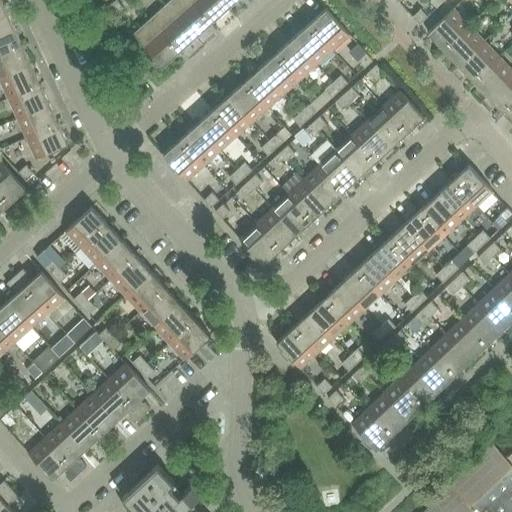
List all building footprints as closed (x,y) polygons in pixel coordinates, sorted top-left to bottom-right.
[(115,0),(108,6),(115,14),(123,7),(117,0),(115,0)] [(191,0),(170,0),(166,4),(195,36),(211,22),(191,0)] [(220,0),(191,0),(211,22),(227,8),(220,0)] [(494,0),(491,4),(498,12),(506,5),(500,0),(494,0)] [(166,4),(150,18),(179,51),(195,36),(166,4)] [(0,6),(0,30),(13,24),(4,5),(0,6)] [(326,8),(309,23),(332,50),(349,34),(326,8)] [(428,32),(443,49),(469,24),(453,8),(428,32)] [(421,9),(413,16),(420,24),(428,16),(421,9)] [(179,51),(150,18),(133,34),(162,66),(179,51)] [(309,23),(293,38),(316,64),(332,50),(309,23)] [(0,30),(0,53),(22,44),(13,24),(0,30)] [(443,49),(458,64),(484,40),(469,24),(443,49)] [(293,38),(277,52),(300,78),(316,64),(293,38)] [(458,64),(473,80),(499,56),(484,40),(458,64)] [(0,53),(0,77),(31,63),(22,44),(0,53)] [(277,52),(260,66),(284,93),(300,78),(277,52)] [(357,60),(364,67),(372,60),(366,52),(357,60)] [(511,69),(499,56),(473,80),(488,96),(511,72),(511,69)] [(0,77),(0,80),(8,98),(40,83),(31,63),(0,77)] [(152,74),(142,63),(132,72),(142,83),(152,74)] [(377,64),(368,72),(375,79),(383,72),(377,64)] [(260,66),(244,81),(268,107),(284,93),(260,66)] [(511,102),(511,72),(488,96),(503,111),(511,102)] [(333,82),(340,90),(348,82),(341,75),(333,82)] [(228,95),(252,122),(268,107),(244,81),(228,95)] [(340,90),(333,82),(325,89),(332,97),(340,90)] [(8,98),(17,117),(49,103),(40,83),(8,98)] [(344,94),(351,102),(359,94),(352,87),(344,94)] [(383,105),(407,131),(424,116),(400,90),(383,105)] [(351,102),(344,94),(336,101),(343,109),(351,102)] [(212,110),(236,136),(252,122),(228,95),(212,110)] [(511,102),(503,111),(511,121),(511,102)] [(17,117),(26,137),(58,122),(49,103),(17,117)] [(301,111),(308,119),(316,111),(309,104),(301,111)] [(383,105),(367,120),(391,146),(407,131),(383,105)] [(236,136),(212,110),(196,124),(220,150),(236,136)] [(308,119),(301,111),(293,118),(300,126),(308,119)] [(320,116),(312,123),(319,131),(327,124),(320,116)] [(367,120),(351,135),(375,161),(391,146),(367,120)] [(58,122),(26,137),(36,158),(68,143),(58,122)] [(304,131),(311,138),(319,131),(312,123),(304,131)] [(196,124),(180,138),(204,165),(220,150),(196,124)] [(269,140),(276,148),(284,140),(277,133),(269,140)] [(351,135),(335,149),(359,175),(375,161),(351,135)] [(204,165),(180,138),(163,154),(187,180),(204,165)] [(276,148),(269,140),(261,147),(268,155),(276,148)] [(280,152),(287,160),(295,153),(288,145),(280,152)] [(335,149),(319,164),(343,190),(359,175),(335,149)] [(287,160),(280,152),(272,160),(279,167),(287,160)] [(2,162),(0,163),(0,194),(8,203),(25,188),(2,162)] [(237,169),(244,177),(251,170),(245,162),(237,169)] [(319,164),(304,179),(328,205),(343,190),(319,164)] [(493,190),(469,164),(452,180),(476,206),(493,190)] [(18,171),(26,180),(33,173),(26,165),(18,171)] [(244,177),(237,169),(229,177),(236,184),(244,177)] [(248,181),(255,189),(263,182),(256,174),(248,181)] [(304,179),(288,193),(312,219),(328,205),(304,179)] [(476,206),(452,180),(436,195),(460,220),(476,206)] [(255,189),(248,181),(240,189),(247,196),(255,189)] [(204,199),(211,207),(220,198),(214,190),(204,199)] [(288,193),(272,208),(296,234),(312,219),(288,193)] [(0,194),(0,210),(8,203),(0,194)] [(436,195),(420,209),(444,235),(460,220),(436,195)] [(11,206),(18,214),(26,207),(21,201),(17,201),(11,206)] [(215,211),(222,219),(230,211),(223,204),(215,211)] [(18,214),(11,206),(5,212),(4,215),(10,221),(18,214)] [(107,223),(92,207),(66,231),(81,247),(107,223)] [(499,215),(506,222),(511,216),(511,212),(507,207),(499,215)] [(256,223),(280,248),(296,234),(272,208),(256,223)] [(444,235),(420,209),(404,224),(428,250),(444,235)] [(122,239),(107,223),(81,247),(96,263),(122,239)] [(280,248),(256,223),(239,238),(263,264),(280,248)] [(404,224),(388,238),(412,264),(428,250),(404,224)] [(475,237),(482,245),(490,237),(483,230),(475,237)] [(482,245),(475,237),(467,245),(474,252),(482,245)] [(388,238),(372,253),(396,279),(412,264),(388,238)] [(96,263),(110,279),(136,255),(122,239),(96,263)] [(486,249),(493,257),(501,249),(494,242),(486,249)] [(493,257),(486,249),(478,257),(485,264),(493,257)] [(372,253),(357,268),(381,294),(396,279),(372,253)] [(136,255),(110,279),(125,295),(151,271),(136,255)] [(45,266),(52,274),(59,267),(52,259),(45,266)] [(444,267),(451,274),(458,267),(451,260),(444,267)] [(59,267),(52,274),(59,282),(67,275),(59,267)] [(436,274),(443,282),(451,274),(444,267),(436,274)] [(15,275),(22,283),(28,277),(28,274),(23,268),(15,275)] [(381,294),(357,268),(341,282),(365,308),(381,294)] [(41,271),(24,286),(48,312),(65,297),(41,271)] [(125,295),(140,311),(166,287),(151,271),(125,295)] [(455,279),(462,286),(470,279),(463,271),(455,279)] [(493,288),(511,307),(511,276),(509,273),(493,288)] [(22,283),(15,275),(7,283),(12,288),(15,289),(22,283)] [(455,279),(447,286),(454,294),(462,286),(455,279)] [(341,282),(325,297),(349,323),(365,308),(341,282)] [(24,286),(8,300),(31,327),(48,312),(24,286)] [(140,311),(154,327),(180,303),(166,287),(140,311)] [(478,303),(502,329),(511,319),(511,307),(493,288),(478,303)] [(412,296),(419,304),(427,296),(420,289),(412,296)] [(74,298),(81,306),(89,299),(81,291),(74,298)] [(419,304),(412,296),(404,304),(411,311),(419,304)] [(325,297),(309,312),(333,338),(349,323),(325,297)] [(89,299),(81,306),(89,314),(96,307),(89,299)] [(8,300),(0,307),(0,323),(15,341),(31,327),(8,300)] [(423,308),(430,316),(438,308),(431,301),(423,308)] [(180,303),(154,327),(169,343),(195,319),(180,303)] [(502,329),(478,303),(462,318),(487,343),(502,329)] [(430,316),(423,308),(415,316),(422,323),(430,316)] [(309,312),(293,326),(317,352),(333,338),(309,312)] [(462,318),(446,333),(471,358),(487,343),(462,318)] [(195,319),(169,343),(185,359),(210,335),(195,319)] [(389,319),(381,326),(388,333),(395,326),(389,319)] [(0,354),(15,341),(0,323),(0,354)] [(317,352),(293,326),(276,342),(300,368),(317,352)] [(373,333),(380,341),(388,333),(381,326),(373,333)] [(99,334),(106,342),(114,335),(106,327),(99,334)] [(392,338),(399,345),(407,338),(400,330),(392,338)] [(446,333),(431,348),(455,373),(471,358),(446,333)] [(114,335),(106,342),(113,350),(121,343),(114,335)] [(399,345),(392,338),(384,345),(391,353),(399,345)] [(349,356),(356,363),(364,356),(357,348),(349,356)] [(415,362),(440,388),(455,373),(431,348),(415,362)] [(132,362),(140,370),(147,363),(140,355),(132,362)] [(356,363),(349,356),(340,364),(347,371),(356,363)] [(360,368),(367,375),(375,367),(368,360),(360,368)] [(415,362),(399,377),(424,403),(440,388),(415,362)] [(109,379),(133,405),(149,389),(125,363),(109,379)] [(147,363),(140,370),(147,378),(155,371),(147,363)] [(367,375),(360,368),(351,376),(358,383),(367,375)] [(424,403),(399,377),(384,392),(408,418),(424,403)] [(325,378),(317,386),(324,393),(332,386),(325,378)] [(109,379),(93,393),(117,419),(133,405),(109,379)] [(328,398),(335,405),(343,398),(336,390),(328,398)] [(384,392),(368,407),(393,433),(408,418),(384,392)] [(93,393),(77,408),(101,434),(117,419),(93,393)] [(135,407),(142,415),(150,408),(145,402),(141,402),(135,407)] [(142,415),(135,407),(129,413),(129,416),(134,422),(142,415)] [(393,433),(368,407),(352,423),(376,449),(393,433)] [(77,408),(61,422),(85,449),(101,434),(77,408)] [(61,422),(45,437),(69,463),(85,449),(61,422)] [(110,431),(103,437),(110,444),(118,437),(113,431),(110,431)] [(69,463),(45,437),(28,453),(52,479),(69,463)] [(110,444),(103,437),(97,442),(97,446),(102,451),(110,444)] [(511,511),(511,449),(505,456),(492,442),(448,482),(452,486),(423,511),(511,511)] [(72,466),(79,473),(87,466),(82,461),(78,460),(72,466)] [(202,511),(192,501),(200,494),(192,484),(183,492),(158,464),(122,497),(131,507),(126,511),(202,511)] [(79,473),(72,466),(66,472),(65,475),(71,481),(79,473)] [(0,490),(4,495),(11,488),(4,480),(0,483),(0,490)] [(11,488),(4,495),(10,501),(13,501),(19,496),(11,488)] [(14,511),(1,498),(0,498),(0,511),(14,511)]
